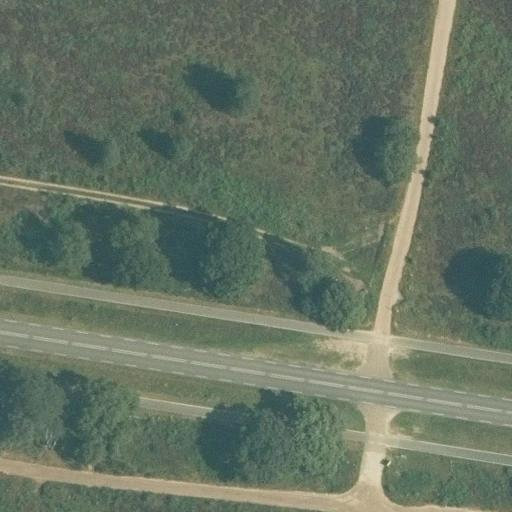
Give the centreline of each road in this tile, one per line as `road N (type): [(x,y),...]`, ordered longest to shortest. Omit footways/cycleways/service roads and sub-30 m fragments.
road 1 (track): [(511,312),(372,284),(209,220),(0,181)]
road 2 (primary): [(511,414),(0,333)]
road 3 (track): [(447,0),(411,206),(377,338),(369,509)]
road 4 (track): [(369,509),(0,467)]
